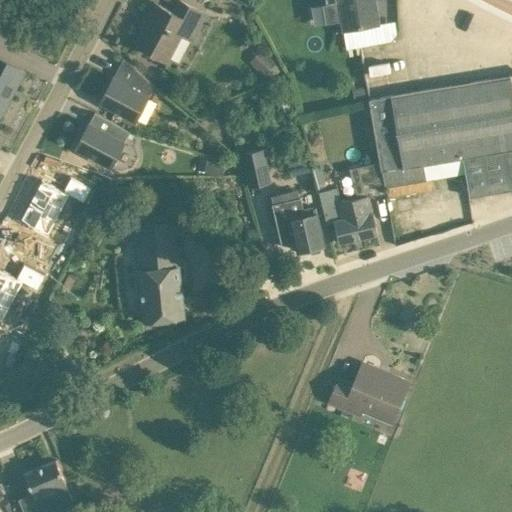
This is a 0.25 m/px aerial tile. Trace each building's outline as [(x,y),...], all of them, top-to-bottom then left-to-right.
[(148,20),(136,42),(168,58),(185,27),(192,31),(203,10),(182,0),(179,0),(174,11),(154,1),(145,18),(148,20)] [(326,0),(330,19),(342,17),(344,29),(357,26),(379,23),(375,0),(326,0)] [(357,26),(344,29),(347,47),(349,47),(361,45),(357,26)] [(262,48),(250,60),(265,74),(277,62),(262,48)] [(27,66),(0,51),(0,110),(3,112),(27,66)] [(114,76),(101,101),(136,119),(155,84),(135,67),(124,57),(114,76)] [(466,173),(470,195),(511,188),(511,75),(511,76),(510,75),(370,98),(380,161),(384,186),(466,173)] [(365,84),(353,86),(355,100),(368,97),(365,84)] [(240,107),(238,101),(238,100),(228,102),(230,110),(240,107)] [(112,165),(120,169),(131,166),(137,156),(133,146),(125,141),(130,130),(108,118),(95,111),(89,122),(76,146),(112,165)] [(241,152),(249,186),(272,181),(265,147),(241,152)] [(225,160),(207,159),(206,173),(223,175),(225,160)] [(336,221),(340,242),(378,233),(368,194),(384,190),(384,186),(380,161),(349,169),(357,197),(342,201),(338,186),(319,191),(327,223),(336,221)] [(317,186),(326,184),(323,166),(314,168),(317,186)] [(43,177),(21,218),(49,233),(70,194),(84,201),(92,186),(71,175),(64,189),(43,177)] [(322,244),(325,244),(316,206),(305,208),(302,195),(273,201),(282,240),(295,237),(298,250),(309,247),(310,248),(312,251),(321,249),(322,246),(322,244)] [(137,246),(145,321),(147,321),(147,319),(183,316),(183,317),(185,317),(180,264),(177,265),(174,242),(172,220),(134,223),(137,246)] [(96,246),(105,230),(94,224),(86,240),(96,246)] [(0,267),(0,319),(2,321),(23,281),(37,289),(46,273),(24,262),(17,276),(0,267)] [(363,410),(392,422),(409,381),(405,380),(406,378),(393,373),(393,375),(362,362),(354,382),(339,376),(328,401),(361,415),(363,410)] [(67,481),(57,458),(25,472),(35,495),(36,495),(43,511),(73,498),(67,481)]
